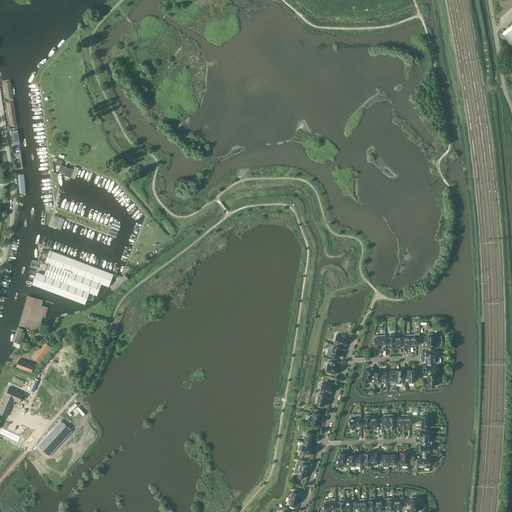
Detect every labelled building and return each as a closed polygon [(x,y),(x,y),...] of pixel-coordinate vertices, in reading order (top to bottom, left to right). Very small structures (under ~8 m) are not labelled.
[(511,23),(501,34),(511,45),(511,23)] [(13,98),(10,82),(4,83),(6,99),(13,98)] [(17,125),(13,103),(7,104),(11,126),(17,125)] [(19,145),(17,130),(11,131),(14,146),(19,145)] [(137,163),(131,159),(124,168),(130,172),(137,163)] [(74,169),(62,165),(60,169),(72,173),(74,169)] [(48,225),(55,228),(59,218),(52,216),(48,225)] [(37,272),(32,285),(85,304),(89,293),(97,296),(101,284),(109,287),(113,274),(50,250),(45,263),(49,264),(44,275),(37,272)] [(119,282),(112,289),(114,291),(122,285),(119,282)] [(17,332),(14,341),(25,346),(27,340),(23,338),(25,332),(30,334),(32,329),(39,331),(43,318),(43,317),(45,318),(49,307),(42,306),(43,300),(27,296),(23,311),(18,327),(17,332)] [(427,347),(434,347),(434,346),(436,346),(436,341),(434,341),(434,336),(433,336),(433,333),(428,333),(428,336),(427,336),(424,337),(424,342),(427,342),(427,347)] [(331,346),(340,349),(341,344),(345,345),(347,338),(346,338),(347,336),(342,334),(341,337),(336,335),(334,342),(335,342),(334,345),(331,344),(331,346)] [(385,337),(385,344),(389,344),(389,348),(395,348),(395,334),(390,334),(390,337),(388,337),(385,337)] [(401,344),(404,344),(404,337),(401,337),(401,336),(400,336),(400,334),(395,334),(395,348),(401,347),(401,344)] [(410,334),(410,346),(416,345),(416,344),(419,344),(419,337),(416,337),(415,337),(415,334),(410,334)] [(380,344),(385,344),(385,337),(385,335),(375,335),(375,338),(374,338),(374,344),(375,344),(374,347),(379,348),(380,344)] [(44,341),(31,357),(39,363),(51,347),(44,341)] [(339,352),(340,349),(331,346),(330,349),(332,350),(331,355),(337,357),(340,358),(341,353),(339,352)] [(426,356),(435,356),(437,356),(437,350),(434,350),(434,347),(427,347),(427,350),(426,350),(426,356)] [(434,365),(434,362),(435,362),(435,356),(426,356),(426,363),(427,363),(428,365),(428,366),(434,365)] [(19,359),(16,367),(31,372),(34,365),(19,359)] [(336,374),(338,367),(334,366),(335,363),(329,361),(328,364),(327,364),(325,371),(327,371),(326,373),(331,375),(331,372),(336,374)] [(435,365),(434,365),(428,366),(428,365),(426,365),(426,372),(428,372),(428,375),(435,375),(434,372),(435,372),(435,365)] [(374,374),(374,375),(370,375),(371,371),(364,369),(361,380),(362,380),(361,383),(366,384),(366,382),(368,382),(368,381),(374,381),(374,374)] [(396,381),(395,370),(389,370),(389,374),(386,374),(386,381),(389,381),(391,381),(391,384),(396,384),(396,381)] [(402,370),(395,370),(396,381),(402,381),(405,380),(405,374),(402,374),(402,370)] [(408,374),(405,374),(405,380),(408,380),(408,381),(409,381),(409,383),(414,383),(414,381),(415,381),(414,370),(408,370),(408,374)] [(435,380),(435,375),(428,375),(428,380),(425,380),(425,385),(426,385),(428,385),(428,386),(435,386),(435,385),(437,385),(437,380),(435,380)] [(320,392),(326,394),(327,392),(331,393),(333,386),(331,386),(332,383),(327,382),(327,384),(322,383),(320,389),(321,390),(320,392)] [(9,387),(0,406),(0,413),(7,417),(14,400),(20,403),(24,394),(9,387)] [(325,400),(326,394),(320,392),(316,403),(323,405),(326,405),(327,401),(325,400)] [(310,423),(317,425),(320,414),(314,412),(312,418),(309,417),(308,422),(310,423)] [(421,427),(428,427),(428,416),(427,416),(427,413),(422,414),(422,416),(421,416),(421,417),(419,417),(419,422),(421,422),(421,427)] [(379,417),(379,424),(382,424),(382,428),(389,428),(388,414),(383,414),(383,417),(382,417),(379,417)] [(395,424),(397,424),(398,424),(397,417),(394,417),(393,417),(393,414),(388,414),(389,428),(395,428),(395,424)] [(408,414),(403,414),(404,426),(410,426),(410,424),(413,424),(413,417),(413,414),(410,414),(410,417),(408,417),(408,414)] [(364,418),(361,418),(361,425),(364,425),(364,428),(370,428),(370,415),(365,415),(365,417),(364,417),(364,418)] [(375,415),(370,415),(370,428),(376,428),(376,424),(379,424),(379,417),(376,418),(376,417),(375,417),(375,415)] [(361,425),(361,418),(355,418),(355,416),(350,416),(350,418),(349,418),(350,425),(350,427),(354,429),(355,425),(361,425)] [(420,430),(420,436),(431,436),(431,431),(429,431),(429,430),(428,430),(428,427),(421,427),(421,430),(420,430)] [(307,432),(304,443),(310,445),(312,439),(314,440),(316,435),(313,434),(314,434),(307,432)] [(429,445),(429,442),(429,441),(432,441),(431,436),(420,436),(420,443),(422,443),(422,445),(422,446),(429,445)] [(310,445),(304,443),(303,445),(302,445),(302,446),(300,445),(298,450),(301,451),(300,452),(302,452),(301,454),(306,456),(306,454),(311,455),(313,448),(309,447),(310,445)] [(432,445),(429,445),(422,446),(422,445),(420,446),(420,452),(422,452),(422,455),(429,455),(429,452),(429,450),(432,450),(432,445)] [(342,464),(349,464),(349,457),(345,458),(346,454),(339,452),(336,463),(336,465),(340,467),(341,465),(342,465),(342,464)] [(398,456),(398,463),(401,463),(401,464),(402,463),(402,466),(407,466),(407,463),(408,463),(408,452),(401,453),(401,456),(398,456)] [(370,464),(370,453),(364,453),(364,457),(361,457),(361,464),(364,464),(365,464),(365,467),(371,467),(371,464),(370,464)] [(376,453),(370,453),(370,464),(371,464),(377,464),(380,463),(379,457),(376,457),(376,453)] [(389,464),(389,455),(382,455),(382,457),(379,457),(380,463),(383,463),(383,464),(389,464)] [(395,455),(389,455),(389,464),(389,466),(394,466),(394,464),(395,464),(395,463),(398,463),(398,456),(395,456),(395,455)] [(429,458),(429,455),(422,455),(422,458),(418,458),(419,465),(424,465),(424,467),(429,467),(429,465),(430,465),(429,458)] [(299,475),(298,477),(303,479),(304,476),(308,466),(301,464),(298,474),(299,475)] [(290,503),(290,505),(294,507),(295,504),(296,505),(299,494),(292,492),(290,498),(289,498),(288,502),(289,502),(289,503),(290,503)] [(384,501),(384,508),(387,507),(387,509),(394,509),(393,497),(388,498),(388,500),(387,500),(387,501),(384,501)] [(393,497),(394,509),(400,509),(400,507),(403,507),(403,500),(400,500),(399,500),(398,500),(398,497),(393,497)] [(411,505),(411,510),(418,510),(417,505),(420,505),(420,500),(417,500),(417,499),(416,499),(416,497),(411,497),(411,499),(410,499),(410,500),(408,500),(408,505),(411,505)] [(375,498),(375,500),(375,511),(381,511),(381,508),(384,508),(384,501),(381,501),(381,500),(380,500),(380,498),(375,498)] [(335,502),(335,509),(338,509),(338,511),(344,511),(344,499),(339,499),(339,501),(338,501),(338,502),(335,502)] [(354,508),(354,501),(351,502),(351,501),(349,501),(349,499),(344,499),(344,511),(350,511),(351,508),(354,508)] [(329,511),(330,509),(335,509),(335,502),(330,502),(330,500),(324,500),(325,502),(324,502),(324,509),(325,509),(324,511),(326,511),(329,511)] [(369,501),(366,501),(366,508),(369,508),(369,511),(375,511),(375,500),(369,501)]
